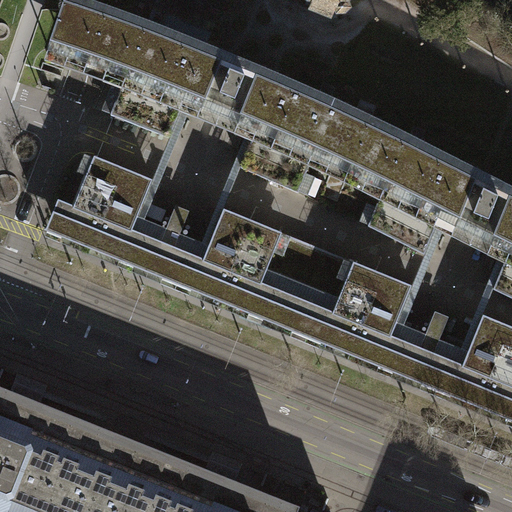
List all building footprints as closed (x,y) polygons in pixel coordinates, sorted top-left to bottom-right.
[(344,174),(367,116),(349,108),(294,83),(256,68),(250,81),(216,66),(222,53),(141,21),(82,0),(60,0),(43,52),(85,66),(121,79),(107,115),(166,137),(179,103),(251,131),(237,168),(294,192),(308,157),(344,174)] [(330,5),(343,10),(346,0),(302,0),(301,4),(327,13),(330,5)] [(511,188),(509,187),(504,201),(471,185),(476,170),(403,133),(367,116),(344,174),(379,191),(363,226),(420,254),(435,219),(504,253),(489,289),(511,299),(511,188)] [(41,230),(303,337),(328,276),(306,267),(314,247),(220,209),(205,245),(176,233),(170,247),(157,242),(163,228),(133,216),(148,180),(90,156),(70,206),(54,200),(41,230)] [(407,285),(314,247),(306,267),(328,276),(303,337),(416,383),(511,421),(511,327),(479,315),(464,351),(435,339),(429,353),(417,348),(423,334),(393,322),(407,285)] [(0,511),(1,511),(44,404),(20,394),(0,386),(0,511)] [(297,511),(300,506),(248,485),(44,404),(1,511),(297,511)]
